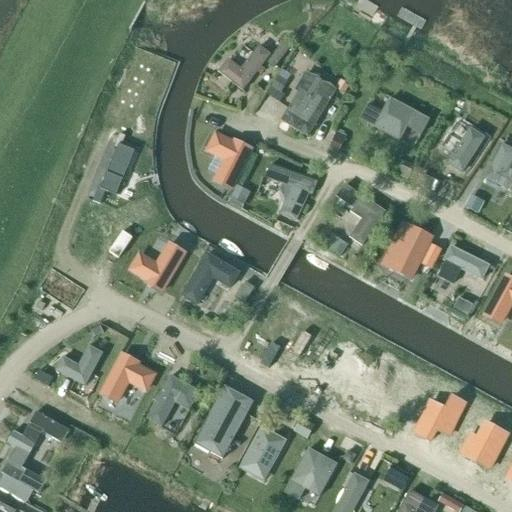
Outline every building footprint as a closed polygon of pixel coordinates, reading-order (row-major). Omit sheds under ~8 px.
[(284,43),(276,54),(282,59),(290,48),(284,43)] [(219,73),(242,92),(270,57),(259,48),(240,71),(228,61),(219,73)] [(137,60),(117,108),(132,115),(152,67),(137,60)] [(309,75),(281,122),(307,138),(336,91),(335,90),(309,75)] [(273,87),(279,90),(285,81),(278,77),(273,87)] [(421,136),(429,121),(389,99),(382,113),(368,105),(359,121),(400,143),(407,129),(421,136)] [(470,129),(447,164),(462,174),(485,139),(470,129)] [(343,137),(336,134),(329,148),(336,152),(343,137)] [(215,136),(207,152),(225,161),(214,183),(229,191),(250,150),(235,142),(233,146),(215,136)] [(496,152),(490,164),(491,165),(484,178),(511,192),(511,150),(500,145),(496,152)] [(133,152),(118,146),(99,191),(115,197),(133,152)] [(405,164),(398,178),(407,182),(414,168),(405,164)] [(311,196),(316,182),(270,166),(265,179),(282,185),(280,192),(285,201),(279,216),(296,223),(309,195),(311,196)] [(419,175),(415,184),(425,188),(429,179),(419,175)] [(353,209),(350,213),(361,220),(349,238),(361,246),(383,212),(344,185),(336,197),(353,209)] [(241,211),(250,194),(236,187),(228,205),(241,211)] [(96,191),(92,202),(99,205),(104,194),(96,191)] [(469,201),(466,208),(476,213),(480,206),(469,201)] [(431,238),(404,225),(386,259),(393,263),(390,270),(410,280),(431,238)] [(324,247),(331,252),(337,244),(329,239),(324,247)] [(139,257),(130,271),(148,282),(146,284),(161,293),(184,254),(169,246),(157,267),(139,257)] [(450,246),(442,262),(444,263),(437,277),(453,285),(460,271),(481,281),(489,266),(450,246)] [(180,297),(197,307),(213,280),(230,290),(240,274),(206,254),(180,297)] [(511,304),(511,281),(506,278),(485,318),(500,326),(511,304)] [(243,305),(253,289),(244,283),(234,299),(243,305)] [(472,307),(458,299),(452,310),(467,317),(472,307)] [(56,372),(85,387),(102,355),(88,347),(78,367),(63,359),(56,372)] [(122,356),(101,396),(102,397),(102,396),(115,403),(115,404),(116,404),(128,382),(145,392),(153,376),(136,367),(137,364),(122,356)] [(194,378),(201,364),(192,360),(185,374),(194,378)] [(38,372),(34,380),(47,388),(52,379),(38,372)] [(146,420),(161,428),(174,403),(189,411),(199,393),(170,377),(146,420)] [(194,445),(222,460),(252,403),(224,388),(194,445)] [(429,404),(412,435),(427,443),(434,431),(446,438),(463,406),(450,399),(443,411),(429,404)] [(68,432),(35,413),(22,437),(20,436),(13,448),(15,449),(29,456),(41,433),(61,444),(68,432)] [(296,433),(306,439),(313,427),(303,421),(296,433)] [(471,435),(460,455),(489,470),(507,436),(486,424),(478,439),(471,435)] [(285,443),(261,430),(240,469),(263,482),(285,443)] [(29,456),(15,449),(1,474),(5,476),(0,484),(0,489),(24,503),(31,491),(39,496),(46,482),(22,469),(28,457),(29,456)] [(284,494),(298,502),(305,490),(319,497),(337,465),(308,450),(284,494)] [(351,466),(356,457),(347,452),(342,461),(351,466)] [(333,511),(353,511),(369,483),(354,475),(333,511)] [(398,511),(434,511),(438,507),(410,492),(398,511)] [(453,511),(461,511),(464,508),(453,501),(448,509),(453,511)]
